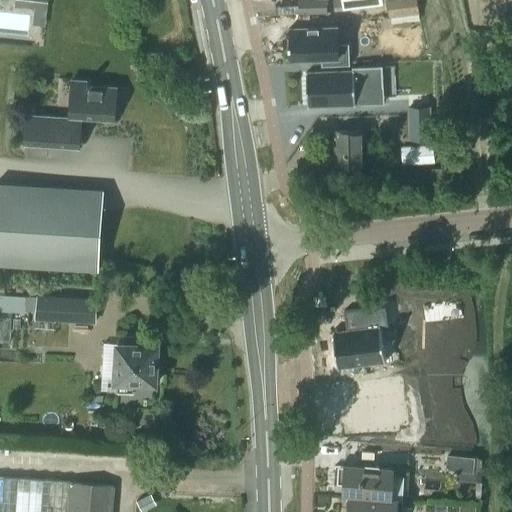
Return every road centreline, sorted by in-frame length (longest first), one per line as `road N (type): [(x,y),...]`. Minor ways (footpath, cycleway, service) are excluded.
road 1 (tertiary): [(262,247),(511,218)]
road 2 (secondary): [(263,479),(270,401),(262,247)]
road 3 (secondary): [(240,250),(263,479)]
road 4 (secondary): [(262,247),(222,48)]
road 5 (secondary): [(222,48),(240,250)]
